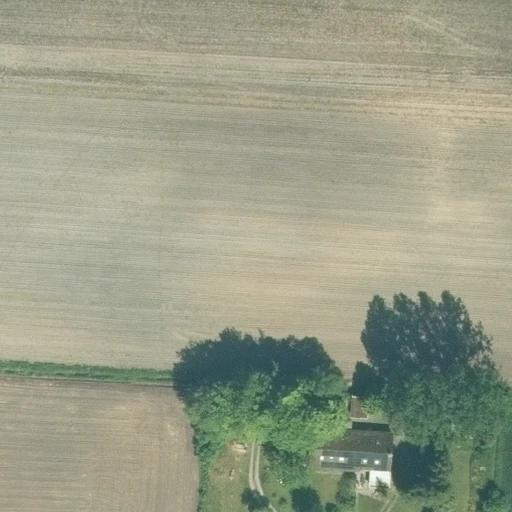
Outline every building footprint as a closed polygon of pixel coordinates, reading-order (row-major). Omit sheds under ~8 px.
[(298,409),(309,410),(308,411),(328,414),(329,398),(310,395),(310,396),(300,395),(298,409)] [(352,396),(350,417),(367,418),(369,397),(352,396)] [(393,402),(391,423),(436,426),(437,405),(393,402)] [(448,433),(480,435),(482,407),(451,405),(448,433)] [(344,469),(347,431),(311,428),(308,467),(344,469)] [(347,431),(344,469),(347,470),(347,469),(388,471),(391,433),(347,431)] [(235,508),(236,466),(212,465),(211,507),(235,508)] [(270,473),(269,480),(267,498),(291,500),(293,482),(291,481),(291,474),(270,473)]
